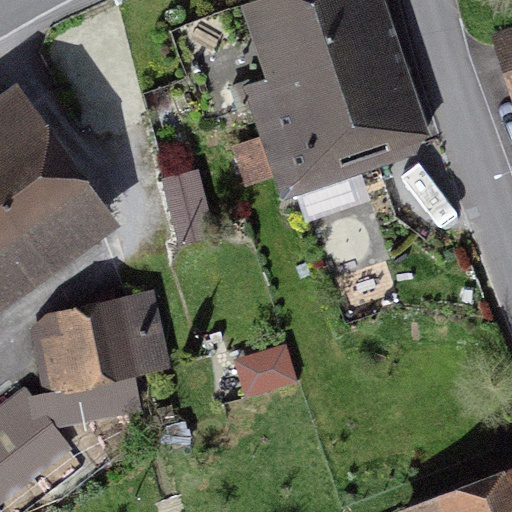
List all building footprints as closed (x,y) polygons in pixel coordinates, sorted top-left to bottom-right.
[(363,0),(242,0),(268,74),(243,83),(278,184),(411,138),(363,0)] [(0,272),(93,202),(1,81),(0,81),(0,272)] [(133,370),(170,360),(153,286),(48,306),(30,325),(43,387),(29,390),(55,423),(142,405),(133,370)] [(0,498),(71,444),(55,423),(29,390),(24,383),(0,401),(0,498)] [(511,511),(511,458),(382,504),(384,511),(511,511)]
